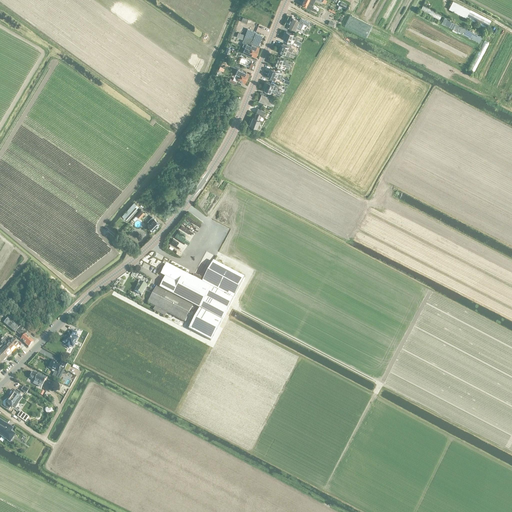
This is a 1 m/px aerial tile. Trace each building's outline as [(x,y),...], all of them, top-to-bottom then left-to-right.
[(312,6),(313,3),(306,0),(303,0),(303,1),(303,2),(302,3),(303,3),(302,5),(310,9),(315,12),(316,10),(313,8),(313,7),(312,6)] [(339,0),(338,0),(337,4),(339,5),(345,8),(347,4),(341,1),(339,0)] [(466,18),(487,28),(491,20),(470,10),(453,1),(449,9),(466,18)] [(341,25),(364,35),(369,23),(347,13),(341,25)] [(291,17),(287,26),(295,30),(296,28),(300,30),(305,20),(301,17),(299,21),(291,17)] [(441,23),(479,43),(482,37),(444,18),(441,23)] [(309,25),(305,31),(326,42),(329,35),(309,25)] [(258,52),(260,45),(257,44),(261,35),(255,33),(256,32),(248,29),(245,35),(238,32),(236,37),(243,40),(242,42),(246,44),(245,47),(258,52)] [(302,42),(303,40),(297,38),(298,37),(293,35),(293,34),(286,31),(284,35),(301,42),(302,42)] [(290,41),(300,45),(301,42),(284,35),(283,39),(290,42),(290,41)] [(280,48),(292,52),(293,49),(290,48),(291,46),(283,43),(282,44),(281,44),(280,48)] [(255,57),(258,52),(245,47),(244,50),(242,49),(241,53),(245,54),(245,53),(255,57)] [(286,60),(276,56),(275,60),(289,66),(290,64),(285,62),(286,60)] [(273,64),(280,67),(284,69),(285,66),(288,68),(290,68),(291,66),(289,66),(275,60),(273,64)] [(235,74),(247,79),(249,74),(246,73),(246,72),(237,69),(235,74)] [(283,76),(282,76),(283,75),(280,75),(281,73),(279,72),(271,69),(270,73),(284,79),(287,80),(288,77),(284,75),(283,76)] [(247,79),(235,74),(233,80),(230,78),(229,81),(235,84),(236,81),(237,80),(242,82),(242,81),(245,83),(247,79)] [(276,85),(266,81),(265,85),(280,91),(281,89),(275,87),(276,85)] [(280,92),(280,91),(265,85),(263,89),(265,90),(264,92),(270,94),(271,90),(276,92),(275,93),(279,95),(280,92)] [(272,102),(273,99),(261,95),(259,101),(270,106),(271,105),(273,105),(274,103),(272,102)] [(260,124),(259,124),(260,120),(259,120),(260,117),(263,117),(265,112),(258,109),(256,114),(254,118),(252,118),(249,125),(257,128),(258,128),(259,128),(260,128),(260,126),(260,125),(260,124)] [(132,205),(122,216),(128,221),(137,211),(136,210),(138,207),(134,203),(132,205)] [(140,219),(145,213),(141,209),(136,215),(140,219)] [(150,223),(147,226),(153,231),(160,224),(156,220),(154,219),(152,217),(147,221),(150,223)] [(156,287),(147,303),(155,307),(153,311),(165,317),(167,314),(184,322),(193,306),(199,309),(199,310),(191,325),(188,330),(211,341),(227,309),(244,277),(212,261),(203,279),(194,274),(192,278),(166,264),(160,275),(165,277),(159,288),(156,287)] [(135,292),(142,296),(147,287),(140,282),(138,285),(137,287),(137,288),(135,292)] [(33,342),(24,333),(26,331),(21,326),(20,326),(9,317),(7,319),(6,318),(5,320),(5,321),(4,323),(15,333),(16,332),(18,333),(22,336),(19,339),(19,338),(20,340),(21,341),(28,347),(33,342)] [(65,338),(63,343),(66,344),(64,347),(69,349),(71,345),(73,346),(78,338),(75,337),(77,334),(71,330),(66,339),(65,338)] [(3,338),(15,349),(19,345),(11,338),(9,340),(6,337),(6,338),(4,336),(3,338)] [(11,354),(15,349),(3,338),(1,339),(3,341),(2,341),(5,344),(3,346),(5,348),(11,354)] [(0,350),(8,357),(11,354),(5,348),(3,350),(0,346),(0,350)] [(60,369),(61,368),(64,370),(67,365),(62,362),(60,365),(53,361),(49,368),(52,370),(52,371),(54,372),(55,371),(58,373),(60,369)] [(33,384),(37,386),(42,388),(43,386),(47,379),(38,374),(37,375),(32,373),(29,378),(35,381),(34,381),(34,382),(33,384)] [(5,407),(9,410),(11,408),(12,409),(13,407),(15,409),(23,398),(19,396),(21,393),(16,390),(15,392),(14,392),(5,404),(6,405),(5,407)] [(12,429),(0,421),(0,435),(9,442),(14,435),(10,432),(12,429)]
